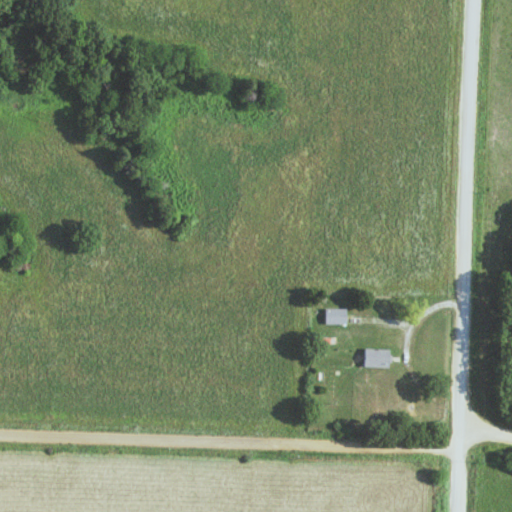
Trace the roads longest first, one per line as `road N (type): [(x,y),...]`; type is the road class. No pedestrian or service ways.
road 1 (residential): [(511,441),(302,446),(0,433)]
road 2 (residential): [(462,511),(473,0)]
